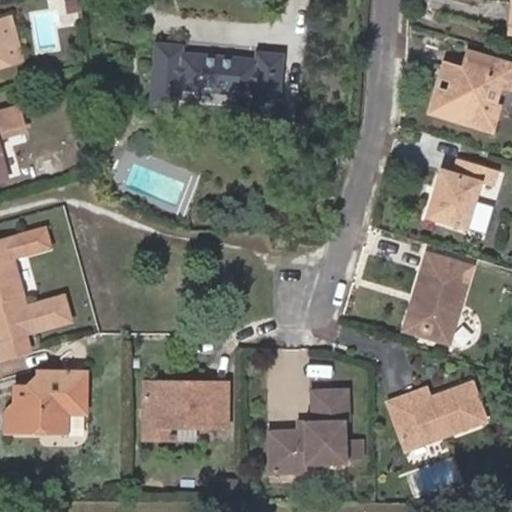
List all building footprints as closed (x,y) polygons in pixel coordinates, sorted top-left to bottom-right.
[(511,0),(504,0),(503,27),(511,28),(511,0)] [(6,16),(0,17),(0,43),(12,40),(6,16)] [(177,42),(151,39),(146,97),(171,100),(172,81),(249,89),(248,107),(273,109),(278,51),(254,48),(252,56),(176,49),(177,42)] [(443,88),(429,85),(423,107),(485,126),(492,101),(490,100),(494,84),(503,87),(508,69),(508,68),(510,63),(461,48),(455,68),(450,67),(443,88)] [(436,62),(429,85),(443,88),(450,67),(436,62)] [(0,136),(20,132),(14,108),(0,111),(0,136)] [(430,193),(424,191),(418,212),(459,223),(472,177),(482,181),(487,165),(448,152),(444,167),(432,163),(426,184),(433,186),(430,193)] [(426,184),(424,191),(430,193),(433,186),(426,184)] [(0,339),(22,334),(30,331),(67,320),(58,291),(21,302),(6,257),(15,254),(44,245),(38,227),(8,235),(0,237),(0,339)] [(283,248),(283,230),(266,230),(266,248),(283,248)] [(415,263),(420,264),(425,247),(421,246),(415,263)] [(420,264),(412,290),(418,292),(410,322),(448,333),(470,262),(425,247),(420,264)] [(418,292),(412,290),(400,328),(445,342),(448,333),(410,322),(418,292)] [(0,339),(0,359),(27,352),(22,334),(0,339)] [(34,379),(24,388),(12,388),(12,402),(1,413),(1,431),(60,430),(60,409),(79,410),(79,372),(33,373),(34,379)] [(429,401),(427,395),(423,387),(385,401),(404,448),(483,419),(469,381),(437,392),(439,398),(429,401)] [(168,426),(190,427),(222,427),(221,383),(183,383),(183,391),(138,390),(138,426),(137,437),(168,437),(168,426)] [(300,428),(293,428),(264,428),(264,471),(302,470),(302,462),(341,462),(341,458),(358,458),(358,437),(340,438),(340,420),(345,420),(344,388),(307,388),(307,419),(300,420),(300,428)] [(437,392),(427,395),(429,401),(439,398),(437,392)] [(190,437),(190,427),(168,426),(168,437),(190,437)] [(217,476),(217,492),(232,492),(232,476),(217,476)]
